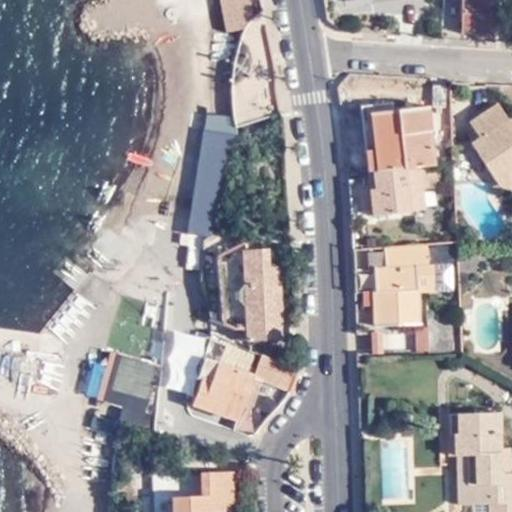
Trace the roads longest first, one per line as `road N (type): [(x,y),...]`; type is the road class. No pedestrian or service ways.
road 1 (tertiary): [(310,56),(332,259),(340,511)]
road 2 (residential): [(511,63),(310,56)]
